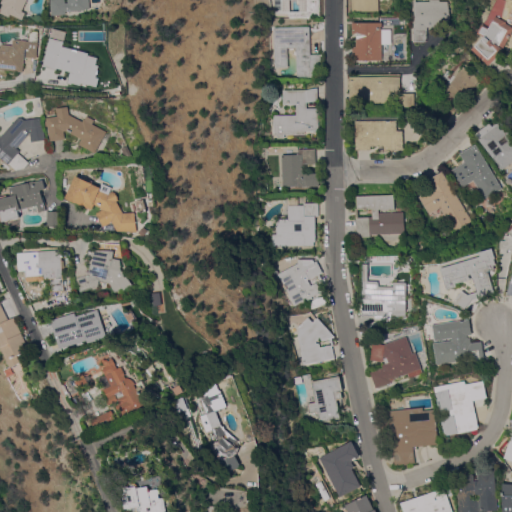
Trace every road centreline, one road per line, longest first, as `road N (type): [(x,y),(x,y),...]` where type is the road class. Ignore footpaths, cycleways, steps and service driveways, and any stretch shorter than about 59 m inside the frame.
road 1 (residential): [(388,511),(338,287),(334,0)]
road 2 (residential): [(116,511),(0,250)]
road 3 (residential): [(380,486),(456,460),(484,440),(504,383),(495,323)]
road 4 (residential): [(335,172),(421,170),(511,76)]
